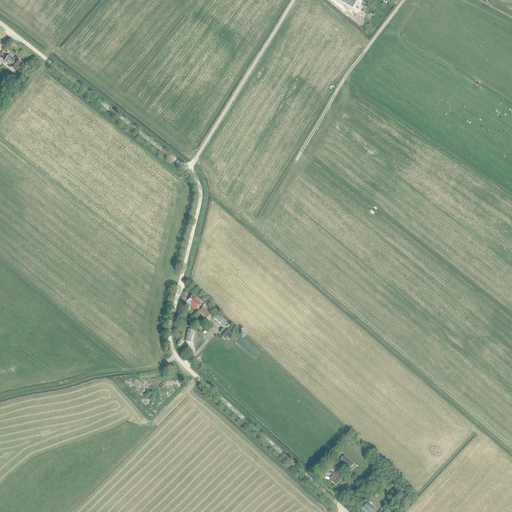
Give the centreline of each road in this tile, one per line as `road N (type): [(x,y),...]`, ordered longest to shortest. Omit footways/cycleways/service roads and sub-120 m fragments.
road 1 (unclassified): [(346,511),(173,353),(169,322),(199,197),(187,170)]
road 2 (unclassified): [(187,170),(0,23)]
road 3 (unclassified): [(187,170),(293,0)]
